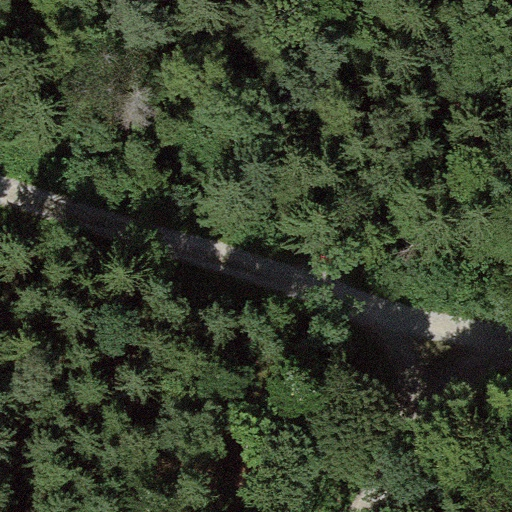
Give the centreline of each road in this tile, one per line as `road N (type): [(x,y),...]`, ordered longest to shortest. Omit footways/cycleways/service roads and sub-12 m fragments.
road 1 (track): [(0,187),(391,312),(511,341)]
road 2 (track): [(359,511),(468,335)]
